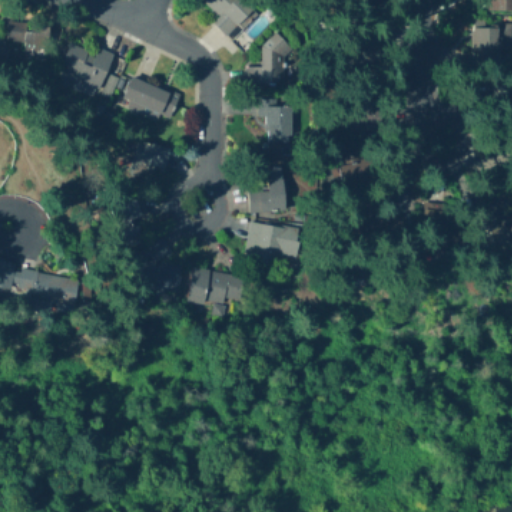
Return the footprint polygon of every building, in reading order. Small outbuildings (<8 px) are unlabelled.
[(244,0),(257,13),(231,39),(227,34),(225,36),(205,15),(211,9),(202,0),(244,0)] [(511,0),(511,10),(486,9),(486,0),(511,0)] [(510,24),(510,47),(499,47),(499,62),(489,62),(489,69),(470,69),(470,26),(472,26),(472,18),(483,18),(483,22),(510,22),(510,24)] [(26,31),(30,31),(30,25),(48,26),(45,59),(32,58),(32,55),(22,54),(23,40),(6,39),(7,20),(26,21),(26,31)] [(378,40),(377,68),(352,67),(353,26),(367,26),(367,39),(378,39),(378,40)] [(284,62),(284,66),(280,66),(280,82),(245,82),(245,66),(259,66),(259,45),(275,31),(291,48),(281,57),(281,62),(284,62)] [(88,48),(89,48),(87,53),(94,56),(98,47),(113,53),(98,89),(95,87),(91,95),(71,87),(77,71),(60,64),(63,57),(60,56),(64,47),(67,48),(71,41),(88,48)] [(117,76),(109,95),(102,93),(110,74),(117,76)] [(148,82),(157,86),(158,84),(179,92),(169,117),(159,113),(156,119),(127,107),(130,99),(123,96),(131,76),(148,82)] [(122,83),(120,88),(116,86),(120,78),(124,80),(122,83)] [(511,127),(493,127),(493,113),(499,113),(499,99),(492,99),(493,81),(511,81),(511,127)] [(389,121),(388,125),(352,125),(353,84),(367,84),(367,100),(389,101),(389,121)] [(289,105),(290,139),(262,139),(262,122),(258,122),(258,98),(275,98),(275,105),(289,105)] [(165,163),(163,167),(155,165),(150,179),(128,172),(138,138),(169,148),(165,163)] [(285,142),(265,141),(264,164),(284,165),(285,142)] [(375,202),(348,209),(336,164),(375,154),(380,172),(368,176),(375,202)] [(281,181),(284,209),(249,212),(246,188),(263,186),(263,190),(268,189),(267,182),(281,181)] [(511,219),(511,238),(480,249),(469,211),(511,197),(511,215),(511,216),(511,219)] [(129,218),(131,227),(137,225),(141,239),(119,246),(107,206),(135,198),(140,215),(129,218)] [(456,231),(454,243),(443,241),(441,255),(417,252),(419,239),(416,238),(420,207),(444,211),(442,225),(444,225),(444,229),(456,231)] [(294,209),(304,211),(303,218),(293,217),(294,209)] [(250,220),(261,222),(261,220),(297,227),(294,240),(297,241),(294,255),(282,253),(279,267),(242,260),(250,220)] [(165,254),(155,260),(181,265),(177,292),(122,283),(127,256),(130,257),(161,236),(170,250),(165,254)] [(13,270),(21,271),(22,267),(38,270),(37,271),(78,279),(72,306),(28,296),(30,289),(17,287),(18,282),(11,281),(9,288),(0,286),(0,260),(14,263),(13,270)] [(241,281),(238,299),(223,296),(221,302),(203,299),(202,303),(185,300),(191,266),(242,275),(241,281)]
